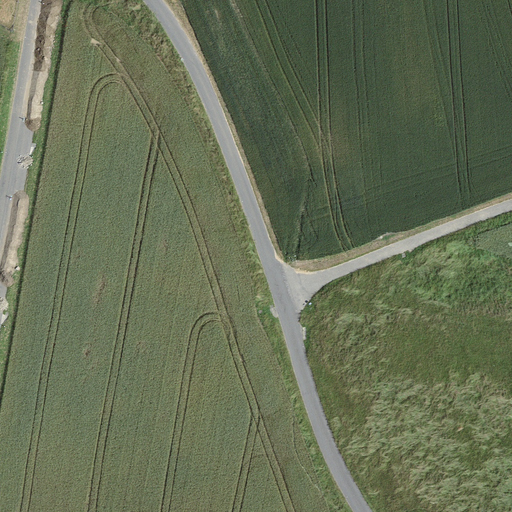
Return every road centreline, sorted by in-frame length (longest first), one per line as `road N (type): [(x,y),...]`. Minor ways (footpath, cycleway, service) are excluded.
road 1 (unclassified): [(151,0),(208,93),(338,460),(367,511)]
road 2 (tertiary): [(0,251),(43,0)]
